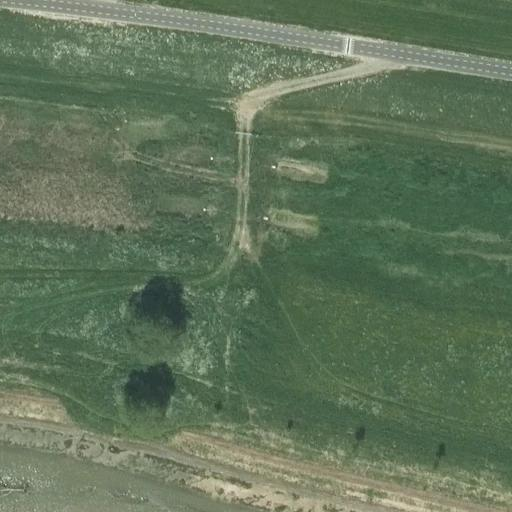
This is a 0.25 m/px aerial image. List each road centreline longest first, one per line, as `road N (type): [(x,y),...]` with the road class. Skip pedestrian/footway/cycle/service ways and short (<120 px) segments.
road 1 (unclassified): [(511,74),(5,0)]
road 2 (track): [(228,238),(245,112),(273,95)]
road 3 (track): [(273,95),(400,58)]
